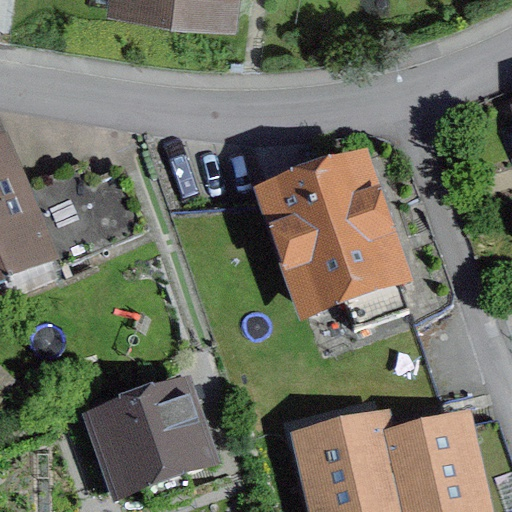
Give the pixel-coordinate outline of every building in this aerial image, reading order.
[(225,53),(232,0),(102,0),(98,36),(225,53)] [(3,146),(0,147),(0,285),(53,262),(24,195),(3,146)] [(53,262),(137,226),(113,175),(96,183),(87,165),(24,195),(53,262)] [(367,191),(253,230),(303,374),(417,335),(367,191)] [(189,387),(77,423),(105,511),(108,511),(218,477),(189,387)] [(307,511),(398,511),(385,446),(381,427),(294,445),(307,511)] [(487,511),(470,428),(385,446),(398,511),(487,511)]
